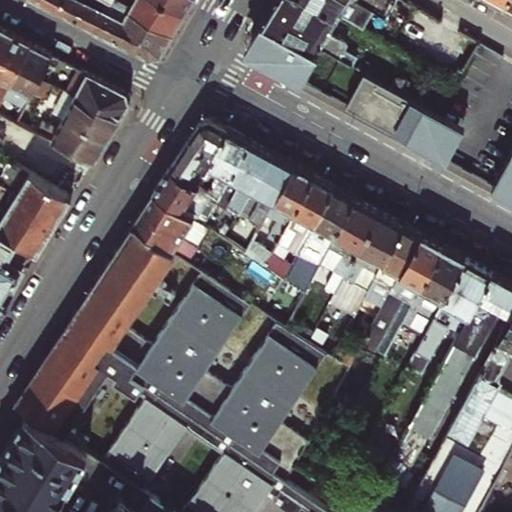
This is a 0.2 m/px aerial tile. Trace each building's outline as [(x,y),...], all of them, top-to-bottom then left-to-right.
[(93,25),(102,7),(88,0),(59,0),(56,6),(93,25)] [(160,49),(172,30),(113,0),(88,0),(102,7),(93,25),(148,53),(160,49)] [(167,0),(167,1),(165,0),(113,0),(172,30),(189,0),(167,0)] [(347,41),(327,30),(337,12),(316,0),(272,0),(261,19),(317,54),(321,47),(351,63),(356,54),(343,47),(347,41)] [(394,0),(316,0),(337,12),(356,23),(367,4),(385,15),(394,0)] [(398,40),(441,59),(455,27),(413,8),(398,40)] [(317,54),(261,19),(251,35),(250,37),(250,40),(250,43),(250,46),(251,49),(253,51),(256,54),(302,79),(317,54)] [(0,99),(10,80),(31,41),(7,28),(0,42),(0,74),(0,75),(0,99)] [(33,89),(40,75),(52,52),(31,41),(10,80),(32,91),(33,89)] [(120,114),(129,99),(125,89),(79,65),(68,88),(76,92),(120,114)] [(413,98),(364,71),(346,104),(395,131),(413,98)] [(33,89),(46,95),(53,81),(40,75),(33,89)] [(53,137),(94,158),(120,114),(76,92),(53,137)] [(425,105),(413,98),(395,131),(406,137),(425,105)] [(425,105),(406,137),(418,144),(446,159),(464,127),(437,111),(425,105)] [(200,174),(207,162),(227,125),(210,116),(200,118),(169,165),(196,182),(200,174)] [(217,196),(219,193),(250,138),(227,125),(207,162),(217,169),(210,180),(206,189),(217,196)] [(239,210),(240,207),(272,150),(250,138),(219,193),(229,199),(227,203),(239,210)] [(511,147),(493,184),(511,194),(511,147)] [(260,224),(266,213),(294,162),(272,150),(240,207),(252,213),(243,228),(254,235),(260,224)] [(0,203),(6,207),(48,232),(72,193),(11,156),(0,173),(0,203)] [(200,174),(210,180),(217,169),(207,162),(200,174)] [(278,240),(280,235),(315,173),(294,162),(266,213),(276,219),(270,230),(268,235),(278,240)] [(202,222),(208,212),(217,196),(206,189),(196,182),(169,165),(153,190),(200,220),(202,222)] [(301,247),(306,236),(335,184),(315,173),(280,235),(301,247)] [(319,262),(321,260),(356,195),(335,184),(306,236),(317,242),(309,256),(319,262)] [(132,222),(179,252),(200,220),(153,190),(132,222)] [(321,260),(345,273),(380,208),(356,195),(321,260)] [(48,232),(6,207),(4,209),(0,216),(0,224),(38,248),(48,232)] [(369,287),(375,275),(404,222),(380,208),(345,273),(369,287)] [(224,236),(230,226),(208,212),(202,222),(224,236)] [(266,213),(260,224),(270,230),(276,219),(266,213)] [(163,278),(179,252),(132,222),(115,247),(163,278)] [(368,313),(375,317),(422,231),(404,222),(375,275),(384,280),(373,299),(375,300),(368,313)] [(14,285),(12,284),(23,263),(28,265),(38,248),(0,224),(0,308),(1,309),(7,300),(14,285)] [(403,297),(412,302),(444,244),(422,231),(375,317),(360,345),(372,351),(403,297)] [(265,262),(272,250),(253,238),(246,250),(265,262)] [(402,321),(424,332),(466,255),(444,244),(412,302),(402,321)] [(134,322),(163,278),(115,247),(86,290),(134,322)] [(450,319),(462,326),(462,324),(475,301),(492,270),(466,255),(424,332),(407,363),(421,370),(440,336),(446,330),(447,324),(450,319)] [(305,288),(312,276),(291,264),(284,275),(305,288)] [(134,322),(86,290),(13,401),(26,410),(67,438),(114,365),(124,371),(120,377),(154,399),(118,455),(161,482),(201,421),(224,436),(184,497),(206,511),(251,511),(269,486),(299,505),(308,492),(313,495),(302,511),(351,511),(287,470),(311,434),(284,416),(234,384),(211,369),(255,302),(205,269),(154,348),(128,331),(134,322)] [(511,280),(492,270),(475,301),(496,313),(508,319),(511,311),(511,280)] [(412,302),(403,297),(372,351),(382,357),(386,351),(402,321),(412,302)] [(475,301),(462,324),(484,336),(496,313),(475,301)] [(509,343),(511,344),(511,311),(508,319),(448,429),(466,440),(499,380),(495,378),(507,356),(505,350),(509,343)] [(234,384),(284,416),(327,349),(278,317),(234,384)] [(445,355),(466,367),(484,336),(462,324),(462,326),(445,355)] [(466,367),(445,355),(428,387),(449,399),(466,367)] [(449,399),(428,387),(414,411),(436,423),(449,399)] [(26,410),(0,455),(0,511),(44,511),(83,448),(67,438),(26,410)] [(425,444),(436,423),(414,411),(403,431),(425,444)] [(401,487),(425,444),(403,431),(380,475),(401,487)] [(370,511),(387,511),(401,487),(380,475),(362,506),(370,511)] [(117,497),(106,511),(177,511),(147,491),(136,508),(117,497)]
